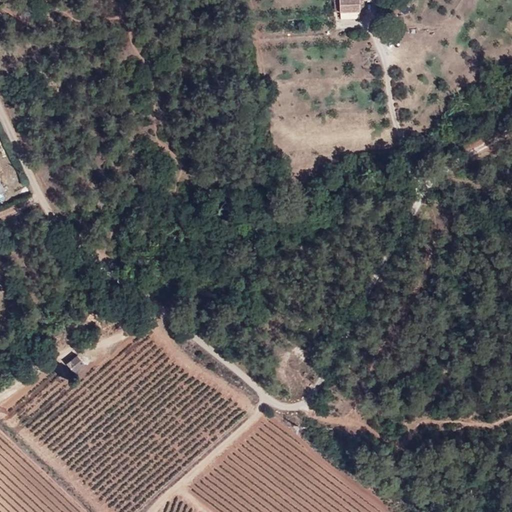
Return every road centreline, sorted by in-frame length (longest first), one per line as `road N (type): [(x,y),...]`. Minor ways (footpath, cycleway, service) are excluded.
road 1 (residential): [(344,342),(310,403),(286,408),(253,390),(104,266),(42,201),(0,111)]
road 2 (track): [(159,312),(126,332),(63,347),(0,393)]
road 3 (track): [(271,400),(153,511)]
